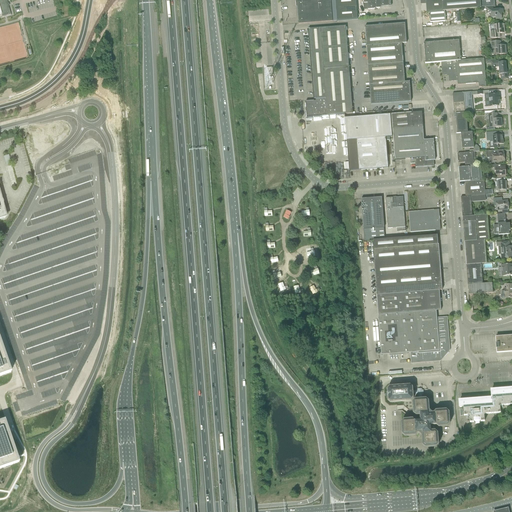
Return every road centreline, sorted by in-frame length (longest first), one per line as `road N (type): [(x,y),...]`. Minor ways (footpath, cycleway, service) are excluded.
road 1 (motorway): [(170,0),(210,511)]
road 2 (motorway): [(224,511),(184,0)]
road 3 (track): [(238,0),(257,107),(246,121),(258,287),(268,323),(296,367)]
road 4 (trunk): [(153,181),(185,511)]
road 5 (trunk): [(249,511),(232,208)]
road 6 (trunk): [(325,484),(311,408),(252,316),(232,208)]
road 7 (track): [(511,418),(469,446),(356,469),(323,390),(296,367)]
road 8 (trunk): [(153,181),(125,385),(128,462)]
road 9 (trunk): [(105,135),(113,279),(106,336),(80,403)]
road 10 (unclassified): [(336,187),(309,175),(285,132),(274,0)]
road 11 (trunk): [(232,208),(208,0)]
road 12 (trunk): [(128,462),(97,502),(64,502),(50,491),(43,457),(80,403)]
road 13 (trunk): [(80,403),(38,451),(37,484),(61,507),(125,510)]
road 14 (tertiary): [(450,178),(443,116),(417,70),(410,0)]
road 15 (trunk): [(145,0),(153,181)]
road 16 (primary): [(511,466),(441,495),(357,505)]
road 17 (tertiary): [(0,108),(36,94),(63,70),(89,0)]
road 18 (tertiary): [(462,325),(450,178)]
road 19 (trunk): [(187,511),(296,503),(325,484)]
